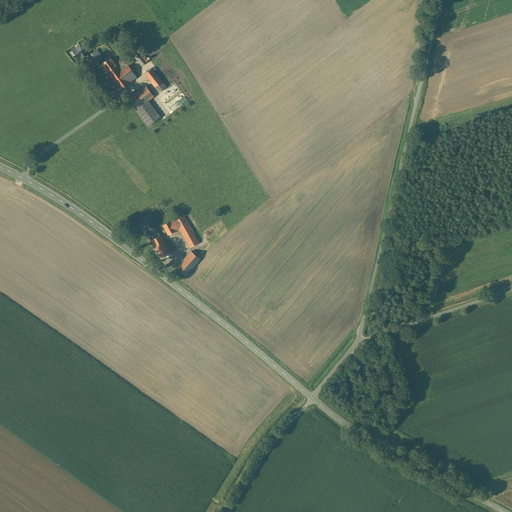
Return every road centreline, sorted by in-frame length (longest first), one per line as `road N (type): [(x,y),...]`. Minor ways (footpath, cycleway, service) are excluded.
road 1 (tertiary): [(0,166),(117,241),(312,398)]
road 2 (unclassified): [(358,341),(441,0)]
road 3 (tertiary): [(312,398),(503,511)]
road 4 (unclassified): [(358,341),(511,289)]
road 5 (unclassified): [(229,511),(312,398)]
